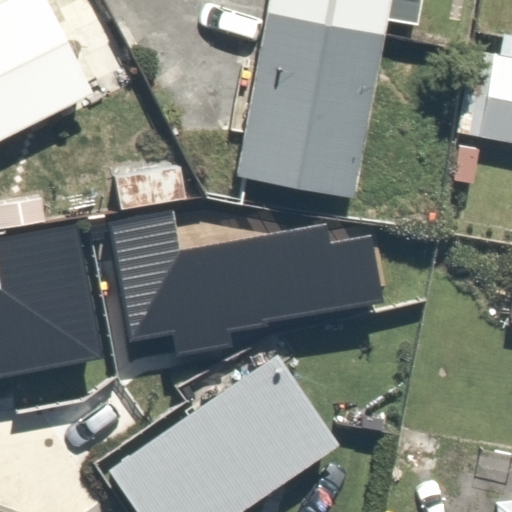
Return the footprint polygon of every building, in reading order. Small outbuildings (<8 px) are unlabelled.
[(33,0),(0,0),(0,131),(80,92),(33,0)] [(336,193),(379,0),(248,0),(211,165),(336,193)] [(511,27),(485,22),(467,126),(511,134),(511,27)] [(168,200),(103,211),(123,328),(163,321),(169,343),(223,334),(220,317),(376,291),(361,222),(322,229),(318,211),(175,237),(168,200)] [(0,226),(0,359),(95,345),(69,213),(0,226)] [(511,247),(509,247),(500,317),(511,318),(511,247)] [(136,511),(208,511),(331,427),(266,333),(94,451),(136,511)] [(413,410),(365,392),(342,453),(390,472),(413,410)]
